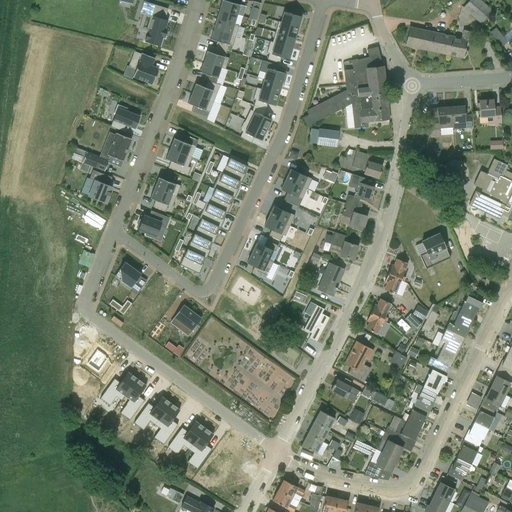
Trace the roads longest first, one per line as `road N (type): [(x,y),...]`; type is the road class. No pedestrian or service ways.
road 1 (residential): [(112,230),(187,291),(214,284),(283,130),(325,0)]
road 2 (residential): [(280,458),(280,442),(383,231),(409,86)]
road 3 (residential): [(280,458),(327,478),(408,491),(511,292)]
road 4 (residential): [(280,458),(81,310),(112,230)]
road 5 (residential): [(112,230),(198,0)]
